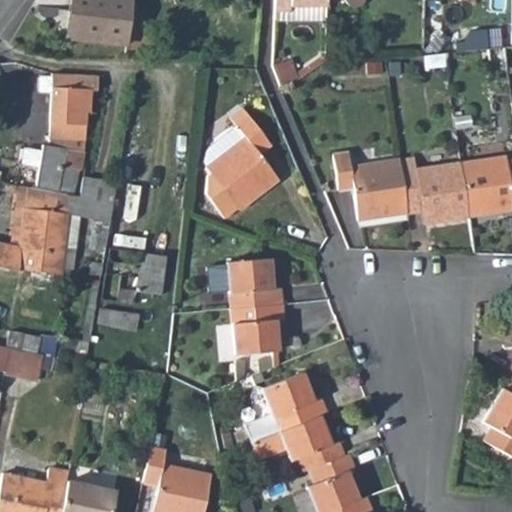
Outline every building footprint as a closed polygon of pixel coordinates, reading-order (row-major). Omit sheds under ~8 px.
[(65,0),(62,36),(123,42),(127,0),(65,0)] [(292,6),(327,8),(327,4),(326,0),(272,0),(272,12),(292,12),(292,6)] [(363,0),(326,0),(327,4),(345,4),(348,8),(351,10),(354,11),(357,11),(361,9),(363,5),(364,1),(363,0)] [(280,81),(299,75),(293,58),(275,64),(280,81)] [(96,75),(51,73),(50,76),(38,75),(38,90),(50,91),(49,143),(84,149),(84,113),(88,112),(89,91),(96,91),(96,75)] [(204,170),(203,171),(208,177),(201,183),(200,194),(222,220),(235,209),(236,211),(277,178),(258,153),(268,144),(239,107),(227,117),(234,125),(244,137),(204,170)] [(199,165),(204,170),(244,137),(234,125),(205,150),(199,165)] [(80,171),(84,149),(49,143),(48,147),(43,146),(41,154),(24,151),(21,166),(39,169),(36,186),(73,193),(76,171),(80,171)] [(362,226),(412,218),(404,163),(356,171),(352,158),(335,160),(342,195),(357,192),(362,226)] [(511,162),(510,163),(508,159),(463,166),(471,219),(511,212),(511,162)] [(428,226),(471,219),(463,166),(422,173),(420,161),(404,163),(412,218),(427,215),(428,226)] [(80,218),(109,222),(115,183),(82,178),(79,198),(27,189),(20,249),(9,247),(0,244),(0,270),(19,276),(20,273),(73,280),(80,218)] [(0,194),(15,197),(17,187),(0,183),(0,194)] [(15,197),(9,247),(20,249),(27,189),(17,187),(15,197)] [(135,257),(133,274),(161,277),(162,260),(135,257)] [(224,263),(229,310),(279,305),(278,289),(270,290),(267,259),(224,263)] [(73,285),(68,285),(64,306),(70,307),(73,285)] [(280,321),(279,305),(229,310),(233,356),(275,352),(273,322),(280,321)] [(45,339),(42,355),(54,358),(57,341),(45,339)] [(34,381),(39,354),(7,348),(3,370),(2,373),(34,381)] [(254,442),(280,430),(321,412),(329,408),(322,395),(315,399),(303,370),(263,388),(273,412),(246,424),(253,442),(254,442)] [(141,386),(162,391),(163,377),(144,373),(141,386)] [(511,392),(507,402),(502,399),(483,435),(491,439),(484,454),(511,467),(511,392)] [(334,441),(321,412),(280,430),(254,442),(262,460),(289,449),(294,459),(301,456),(307,469),(311,467),(346,451),(341,437),(334,441)] [(137,449),(152,452),(156,427),(141,425),(137,449)] [(359,464),(351,449),(346,451),(311,467),(318,482),(310,485),(321,511),(325,511),(364,494),(352,468),(359,464)] [(167,455),(152,453),(146,488),(160,490),(156,511),(207,511),(213,477),(165,469),(167,455)] [(0,485),(0,511),(60,511),(66,487),(68,473),(55,470),(52,486),(2,476),(0,485)] [(113,511),(117,497),(66,487),(60,511),(113,511)] [(377,507),(371,492),(364,494),(325,511),(370,511),(377,507)]
